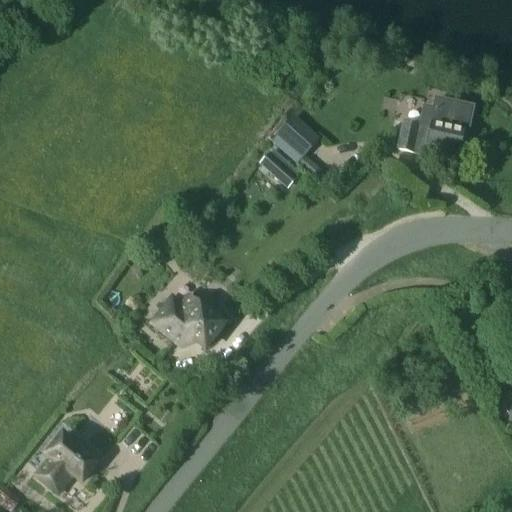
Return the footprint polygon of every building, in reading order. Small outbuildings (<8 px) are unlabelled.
[(397,150),(412,153),(413,150),(427,153),(429,145),(458,152),(467,116),(456,113),(457,107),(436,102),(431,124),(430,129),(403,123),(397,150)] [(290,128),(274,146),(297,167),(314,148),(290,128)] [(282,166),(272,176),(287,190),(297,179),(282,166)] [(206,350),(226,325),(191,297),(183,307),(173,299),(152,324),(175,342),(183,332),(206,350)] [(82,484),(97,464),(62,436),(47,456),(52,460),(37,479),(57,495),(72,476),(82,484)]
